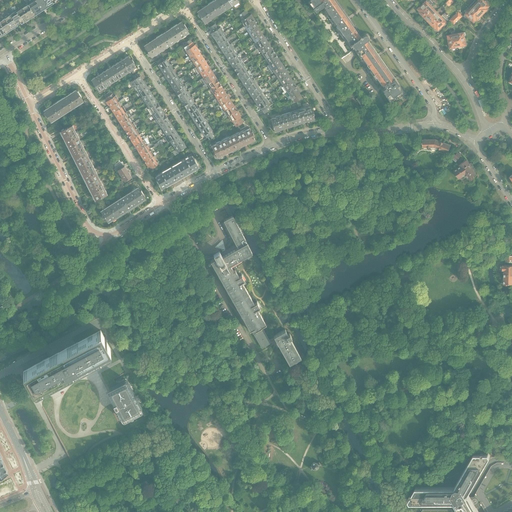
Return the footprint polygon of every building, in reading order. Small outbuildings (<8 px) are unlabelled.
[(42,10),(35,0),(34,0),(28,4),(35,15),(42,10)] [(48,7),(43,0),(35,0),(42,10),(48,7)] [(210,18),(226,8),(227,7),(224,3),(223,3),(222,2),(221,3),(219,0),(214,0),(214,1),(214,0),(208,4),(205,6),(208,11),(207,12),(208,13),(207,13),(210,19),(210,18)] [(327,3),(324,0),(310,0),(315,7),(313,8),(316,11),(324,5),(327,3)] [(348,18),(335,0),(324,0),(327,3),(324,5),(325,7),(325,8),(337,25),(338,25),(348,18)] [(423,15),(432,7),(434,5),(433,4),(433,3),(430,0),(427,0),(423,4),(422,4),(421,5),(421,6),(418,10),(417,11),(419,13),(420,12),(423,15)] [(489,6),(486,3),(486,2),(485,1),(484,1),(483,0),(478,0),(475,4),(484,12),(488,9),(487,8),(489,6)] [(35,15),(28,4),(28,3),(25,5),(26,6),(23,8),(29,19),(35,15)] [(484,12),(475,4),(471,8),(480,17),(482,15),(483,15),(484,14),(484,12)] [(350,44),(339,28),(339,27),(338,25),(337,25),(325,8),(325,7),(324,5),(316,11),(314,13),(317,17),(314,20),(324,34),(322,35),(330,45),(331,44),(341,58),(355,48),(351,44),(350,44)] [(210,19),(207,13),(208,13),(207,12),(208,11),(205,6),(197,11),(200,15),(199,16),(201,19),(202,19),(205,23),(210,19)] [(480,17),(471,8),(469,6),(465,10),(463,11),(465,12),(464,13),(466,14),(465,15),(468,18),(469,17),(475,22),(477,20),(478,20),(479,20),(480,19),(481,17),(480,17)] [(427,21),(436,12),(432,7),(423,15),(425,17),(425,19),(427,21)] [(29,19),(23,8),(19,10),(19,9),(16,11),(23,22),(24,22),(29,19)] [(23,22),(16,11),(10,14),(11,15),(18,25),(21,23),(23,22)] [(432,25),(443,15),(443,14),(441,16),(436,12),(427,21),(429,23),(430,23),(432,25)] [(254,20),(251,14),(249,16),(247,13),(240,17),(242,20),(241,20),(245,26),(254,20)] [(12,29),(18,25),(11,15),(8,17),(7,16),(4,17),(5,18),(12,29)] [(444,24),(447,21),(446,20),(445,21),(444,19),(446,17),(443,15),(432,25),(435,28),(435,29),(436,30),(437,30),(441,27),(442,27),(443,26),(444,25),(444,24)] [(12,29),(5,18),(2,20),(1,19),(0,20),(0,22),(6,33),(12,29)] [(361,36),(354,27),(348,18),(338,25),(339,27),(339,28),(350,44),(351,44),(355,48),(357,47),(358,48),(361,46),(368,41),(368,40),(369,39),(369,38),(369,37),(369,36),(368,35),(368,34),(367,34),(365,33),(364,34),(363,34),(361,36)] [(248,32),(257,26),(254,21),(254,20),(245,26),(239,30),(240,31),(244,29),(244,30),(246,29),(248,32)] [(181,37),(188,32),(186,29),(187,28),(184,24),(183,24),(181,21),(177,24),(170,28),(171,28),(167,31),(174,42),(181,37)] [(224,33),(221,27),(219,28),(218,25),(211,30),(212,32),(211,33),(213,35),(212,35),(214,39),(215,38),(224,33)] [(252,37),(261,31),(257,26),(248,32),(252,37)] [(174,42),(167,31),(162,34),(162,33),(159,36),(166,47),(174,42)] [(255,43),(264,37),(261,31),(252,37),(249,39),(251,41),(253,40),(255,43)] [(465,40),(466,39),(465,38),(465,37),(464,35),(465,35),(465,32),(460,33),(459,32),(456,33),(456,34),(458,46),(459,46),(460,47),(461,47),(462,46),(464,45),(466,45),(467,45),(467,44),(467,43),(466,42),(465,40)] [(218,44),(228,38),(224,33),(215,38),(218,44)] [(458,46),(456,34),(448,36),(447,36),(447,38),(448,38),(449,40),(448,41),(449,43),(450,48),(454,47),(455,48),(457,47),(458,47),(458,46)] [(166,47),(159,36),(156,37),(156,38),(144,45),(147,50),(146,50),(148,53),(149,53),(151,56),(159,51),(166,47)] [(259,48),(268,42),(264,37),(255,43),(254,44),(251,45),(252,47),(254,45),(255,45),(255,46),(256,45),(259,48)] [(222,49),(231,43),(228,38),(218,44),(222,49)] [(235,49),(233,45),(235,44),(235,43),(238,41),(236,40),(231,43),(222,49),(225,55),(235,49)] [(388,69),(378,54),(368,41),(361,46),(358,48),(358,49),(357,49),(360,53),(358,54),(356,55),(363,66),(370,77),(380,70),(382,73),(388,69)] [(198,49),(196,47),(195,45),(194,45),(192,42),(186,46),(184,47),(189,56),(198,50),(198,49)] [(271,48),(268,42),(259,48),(256,50),(256,49),(255,50),(256,52),(257,51),(258,52),(260,51),(262,54),(271,48)] [(266,59),(275,53),(272,49),(271,48),(262,54),(264,56),(266,59)] [(238,54),(235,49),(225,55),(229,60),(238,54)] [(193,61),(202,56),(198,50),(189,56),(193,61)] [(242,59),(239,56),(241,55),(244,53),(243,51),(238,54),(229,60),(232,65),(242,59)] [(269,64),(278,59),(277,57),(275,53),(275,54),(275,53),(266,59),(268,62),(268,63),(269,64)] [(134,64),(134,63),(132,59),(131,60),(128,56),(115,64),(122,75),(128,71),(129,71),(136,67),(134,64)] [(196,67),(205,61),(202,56),(193,61),(196,67)] [(170,64),(166,59),(163,60),(158,64),(158,65),(160,68),(162,70),(164,68),(164,69),(166,68),(166,67),(170,64)] [(236,71),(245,65),(242,59),(232,65),(232,66),(232,65),(233,67),(236,71)] [(273,70),(282,64),(278,59),(269,64),(272,68),(270,69),(270,70),(268,71),(269,73),(272,71),(273,70)] [(198,74),(209,67),(205,61),(196,67),(194,68),(198,74)] [(122,75),(115,64),(105,71),(112,82),(122,75)] [(173,70),(170,64),(166,67),(166,68),(164,69),(164,68),(162,70),(165,75),(167,74),(168,74),(170,73),(170,72),(173,70)] [(276,76),(285,70),(282,64),(273,70),(276,76)] [(239,76),(249,70),(245,65),(236,71),(238,75),(238,74),(239,76)] [(203,78),(212,72),(209,67),(198,74),(196,75),(197,77),(201,74),(203,78)] [(405,94),(398,85),(399,84),(388,69),(382,73),(380,70),(370,77),(378,88),(384,84),(385,87),(384,87),(385,88),(382,89),(390,100),(396,97),(397,99),(404,95),(405,94)] [(177,75),(174,70),(173,70),(170,72),(170,73),(168,74),(167,74),(165,75),(169,81),(171,79),(171,80),(173,78),(177,75)] [(243,82),(252,76),(249,70),(239,76),(243,82)] [(280,81),(289,75),(285,70),(276,76),(278,79),(276,80),(277,81),(274,83),(275,85),(280,81)] [(105,86),(112,82),(105,71),(92,80),(94,84),(93,84),(96,88),(97,87),(99,91),(105,87),(105,86)] [(207,83),(216,78),(212,72),(203,78),(199,80),(200,82),(203,80),(205,80),(207,83)] [(181,81),(186,78),(185,76),(181,78),(179,79),(177,75),(173,78),(171,80),(171,79),(169,81),(172,86),(174,85),(175,85),(177,84),(177,83),(181,81)] [(283,86),(292,81),(289,75),(280,81),(283,86)] [(143,81),(142,79),(143,79),(141,76),(140,76),(133,80),(131,81),(135,86),(139,84),(140,84),(141,83),(141,82),(143,81)] [(246,87),(256,81),(252,76),(243,82),(246,87)] [(210,89),(219,83),(217,79),(216,78),(207,83),(210,89)] [(147,87),(143,81),(141,82),(141,83),(140,84),(139,84),(135,86),(138,92),(143,89),(144,90),(145,89),(145,88),(147,87)] [(184,86),(181,81),(177,83),(177,84),(175,85),(174,85),(172,86),(176,91),(178,90),(179,90),(180,89),(184,86)] [(250,93),(259,86),(256,81),(246,87),(250,93)] [(287,92),(296,86),(292,81),(283,86),(282,87),(281,88),(284,92),(282,93),(283,95),(287,92)] [(214,94),(223,88),(222,87),(219,83),(210,89),(214,94)] [(188,92),(184,86),(180,89),(179,90),(178,90),(176,91),(175,92),(179,97),(182,95),(182,96),(184,95),(183,94),(188,92)] [(253,98),(263,92),(267,89),(266,87),(264,89),(264,88),(261,90),(259,86),(250,93),(253,98)] [(300,95),(298,92),(300,91),(297,86),(296,86),(287,92),(290,95),(288,97),(291,101),(293,100),(300,95)] [(151,92),(147,87),(145,88),(145,89),(144,90),(143,89),(138,92),(142,98),(146,95),(147,95),(148,94),(151,92)] [(218,100),(226,94),(223,88),(214,94),(216,98),(215,98),(217,100),(218,100)] [(67,111),(83,101),(80,97),(81,97),(79,93),(78,94),(77,92),(76,90),(63,98),(60,100),(67,111)] [(154,98),(151,92),(148,94),(147,95),(146,95),(142,98),(146,103),(150,100),(150,101),(152,100),(152,99),(154,98)] [(191,97),(188,92),(183,94),(184,95),(182,96),(182,95),(179,97),(183,102),(185,101),(186,101),(187,100),(187,99),(191,97)] [(256,103),(266,97),(270,95),(269,93),(268,94),(267,93),(265,95),(263,92),(253,98),(256,103)] [(109,107),(119,101),(116,95),(115,96),(113,93),(111,95),(106,98),(105,98),(107,101),(106,101),(110,107),(109,107)] [(220,106),(230,99),(226,94),(218,100),(220,103),(218,104),(219,105),(216,106),(217,108),(220,106)] [(191,105),(195,102),(191,97),(187,99),(187,100),(186,101),(185,101),(183,102),(182,102),(186,108),(189,106),(189,107),(191,106),(191,105)] [(270,106),(276,102),(274,101),(272,102),(271,101),(269,103),(266,98),(266,97),(256,103),(257,103),(256,104),(258,107),(259,107),(260,109),(261,108),(262,111),(270,106)] [(123,106),(121,102),(125,100),(124,98),(119,101),(109,107),(110,107),(113,112),(123,106)] [(155,105),(156,104),(157,103),(154,98),(152,99),(152,100),(150,101),(150,100),(146,103),(149,108),(153,105),(154,106),(155,105)] [(223,112),(233,105),(230,99),(220,106),(222,109),(221,110),(222,111),(220,112),(221,113),(223,112)] [(51,122),(67,111),(60,100),(57,102),(44,110),(45,112),(46,114),(45,115),(48,118),(49,118),(51,122)] [(198,108),(195,103),(195,102),(191,105),(191,106),(189,107),(189,106),(186,108),(190,113),(192,112),(193,112),(194,111),(198,108)] [(159,110),(161,108),(158,103),(157,103),(156,104),(155,105),(154,106),(153,105),(149,108),(148,109),(144,111),(144,112),(147,110),(150,113),(147,116),(148,117),(157,111),(158,111),(159,111),(159,110)] [(228,116),(237,110),(233,105),(223,112),(225,115),(223,117),(224,119),(228,116)] [(117,118),(127,112),(123,106),(113,112),(117,118)] [(314,118),(313,115),(314,115),(313,114),(314,114),(313,110),(312,111),(311,106),(307,107),(307,106),(306,107),(306,108),(302,109),(301,108),(299,109),(300,110),(291,112),(291,111),(290,112),(294,125),(306,121),(310,120),(314,119),(314,118)] [(162,115),(164,114),(161,108),(159,110),(159,111),(158,111),(157,111),(148,117),(153,114),(156,120),(160,117),(161,117),(162,116),(162,115)] [(198,116),(202,113),(198,108),(194,111),(193,112),(192,112),(190,113),(193,119),(196,117),(198,117),(198,116)] [(130,117),(128,113),(129,112),(132,110),(131,109),(128,111),(127,112),(117,118),(120,123),(130,117)] [(241,119),(240,116),(241,116),(237,110),(238,110),(237,110),(228,116),(232,122),(234,124),(241,119)] [(294,125),(290,112),(289,112),(290,113),(281,116),(281,114),(281,115),(279,115),(280,116),(276,117),(275,116),(274,117),(274,118),(271,119),(272,123),(271,124),(272,127),(273,127),(273,128),(274,131),(275,131),(279,130),(279,129),(294,125)] [(205,119),(202,114),(202,113),(198,116),(198,117),(196,117),(193,119),(197,124),(199,123),(200,123),(201,122),(205,119)] [(168,119),(165,114),(164,114),(162,115),(162,116),(161,117),(160,117),(156,120),(160,125),(164,122),(165,122),(166,121),(168,119)] [(124,128),(134,123),(130,117),(120,123),(124,129),(124,128)] [(172,125),(168,119),(166,121),(165,122),(164,122),(160,125),(163,130),(168,128),(170,127),(170,126),(172,125)] [(209,124),(205,119),(201,122),(200,123),(199,123),(197,124),(200,130),(203,128),(205,128),(205,127),(209,124)] [(127,134),(137,128),(134,123),(124,128),(125,130),(127,134)] [(81,141),(76,132),(72,124),(64,129),(63,128),(61,130),(60,131),(62,135),(64,137),(65,140),(69,147),(81,141)] [(214,133),(209,124),(205,127),(205,128),(203,128),(200,130),(201,130),(200,130),(202,133),(203,133),(204,135),(205,135),(206,138),(214,133)] [(173,133),(173,132),(175,130),(172,125),(170,126),(170,127),(168,128),(163,130),(167,136),(171,133),(172,133),(173,133)] [(131,140),(141,134),(137,128),(127,134),(130,138),(131,139),(131,140)] [(255,139),(253,136),(254,135),(252,132),(251,132),(249,128),(246,130),(246,131),(231,138),(236,149),(240,147),(240,146),(244,145),(246,144),(247,144),(247,143),(250,142),(250,143),(254,141),(253,140),(255,139)] [(177,137),(179,136),(175,130),(173,132),(173,133),(172,133),(171,133),(167,136),(170,141),(175,138),(175,139),(177,138),(177,137)] [(135,145),(144,139),(146,138),(149,136),(148,135),(145,137),(145,136),(143,137),(141,134),(131,140),(135,145)] [(182,141),(179,136),(177,137),(177,138),(175,139),(175,138),(170,141),(174,147),(178,144),(179,144),(180,143),(182,141)] [(149,142),(146,138),(144,139),(135,145),(138,151),(148,145),(150,143),(149,142)] [(232,151),(236,149),(231,138),(215,145),(215,144),(212,146),(214,150),(213,151),(214,154),(215,154),(217,157),(218,157),(219,158),(222,156),(222,155),(225,154),(227,153),(228,152),(232,150),(232,151)] [(448,154),(451,145),(451,146),(451,145),(436,139),(422,140),(423,141),(422,141),(422,143),(423,143),(423,147),(424,147),(427,147),(430,147),(431,150),(432,150),(433,151),(434,151),(435,151),(435,150),(437,150),(437,149),(438,148),(445,151),(444,153),(448,154)] [(89,159),(86,151),(81,141),(69,147),(78,165),(89,159)] [(183,149),(184,148),(186,147),(184,145),(185,144),(183,141),(182,142),(182,141),(180,143),(179,144),(178,144),(174,147),(176,150),(172,152),(175,156),(179,153),(178,152),(182,150),(183,149)] [(142,156),(151,150),(148,145),(138,151),(142,156)] [(145,162),(155,155),(159,153),(158,151),(156,153),(155,152),(153,153),(151,150),(142,156),(144,160),(145,161),(145,162)] [(455,162),(462,154),(458,151),(451,159),(455,162)] [(160,164),(155,155),(145,162),(148,167),(150,166),(151,169),(160,164)] [(199,167),(194,159),(192,155),(188,158),(189,158),(186,160),(189,166),(188,167),(191,171),(199,167)] [(473,169),(475,168),(471,162),(469,164),(466,158),(464,160),(465,161),(461,163),(461,162),(459,164),(460,166),(454,171),(456,174),(456,175),(458,178),(458,177),(459,179),(466,175),(469,179),(470,178),(471,180),(474,178),(473,176),(476,174),(473,169)] [(99,177),(90,159),(89,159),(78,165),(82,173),(83,175),(87,183),(99,177)] [(177,179),(191,171),(188,167),(189,166),(186,160),(171,168),(177,179)] [(132,177),(125,166),(118,170),(125,181),(132,177)] [(162,188),(177,179),(171,168),(160,175),(159,174),(155,176),(162,188)] [(107,194),(99,177),(87,183),(91,191),(93,196),(95,200),(96,199),(96,200),(99,199),(99,198),(107,194)] [(145,199),(143,195),(144,194),(141,190),(140,191),(138,187),(132,191),(133,192),(125,197),(131,207),(136,204),(137,205),(139,204),(138,203),(145,199)] [(131,207),(125,197),(116,203),(122,213),(126,211),(126,212),(129,211),(128,210),(131,207)] [(266,324),(258,310),(257,309),(260,307),(257,302),(254,304),(243,284),(242,282),(244,280),(242,275),(239,277),(235,270),(233,271),(232,269),(241,264),(254,256),(252,253),(228,207),(227,205),(226,202),(222,203),(222,202),(216,204),(218,208),(223,207),(223,206),(224,206),(224,207),(230,217),(223,220),(236,244),(238,248),(227,254),(225,250),(222,251),(223,252),(220,254),(219,253),(215,255),(217,259),(215,260),(215,259),(210,261),(210,262),(211,261),(234,303),(250,330),(249,330),(250,330),(251,329),(253,332),(252,332),(253,332),(254,332),(255,334),(254,334),(262,348),(271,343),(270,342),(276,340),(274,337),(271,339),(269,340),(263,329),(262,330),(261,327),(262,327),(261,327),(266,324),(266,323),(266,324)] [(118,216),(122,213),(116,203),(108,208),(107,207),(101,211),(103,214),(102,215),(105,219),(106,218),(108,222),(115,218),(116,219),(118,217),(118,216)] [(167,247),(174,243),(170,236),(163,241),(162,239),(151,246),(158,256),(169,249),(168,248),(167,247)] [(511,274),(511,265),(505,265),(503,265),(503,266),(500,265),(500,270),(502,270),(502,271),(504,271),(504,274),(511,274)] [(186,287),(197,280),(194,274),(183,281),(186,287)] [(511,283),(511,274),(504,274),(503,280),(501,280),(501,284),(504,284),(509,285),(509,284),(511,283)] [(301,357),(294,345),(290,337),(291,336),(289,333),(288,334),(285,329),(273,336),(274,337),(276,340),(289,363),(301,357)] [(24,371),(23,372),(33,390),(36,395),(66,452),(68,456),(69,457),(84,449),(92,444),(113,433),(116,431),(121,429),(122,429),(109,405),(110,404),(113,403),(120,416),(123,415),(125,418),(140,410),(124,381),(114,386),(112,384),(116,383),(115,381),(114,379),(113,379),(115,378),(110,368),(109,365),(103,353),(110,349),(108,345),(106,341),(105,339),(103,335),(100,330),(100,331),(99,331),(94,334),(74,344),(49,358),(24,371)] [(0,476),(9,472),(2,459),(3,459),(0,452),(0,476)] [(468,494),(490,456),(489,453),(474,453),(455,487),(416,487),(408,499),(410,502),(454,502),(457,508),(458,509),(459,511),(478,511),(472,499),(471,499),(468,494)]
